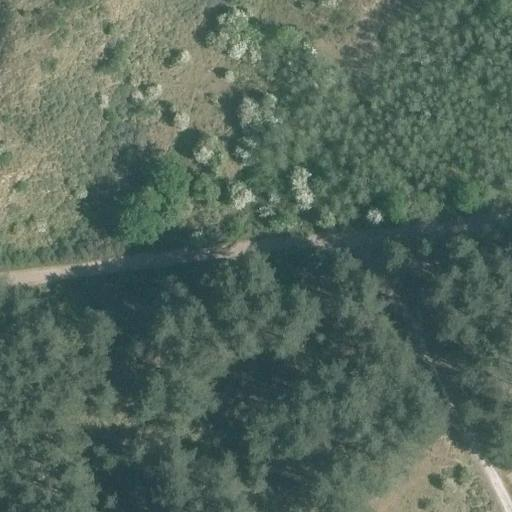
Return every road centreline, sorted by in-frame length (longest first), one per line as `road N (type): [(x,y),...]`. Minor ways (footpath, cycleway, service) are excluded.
road 1 (track): [(0,280),(511,207)]
road 2 (track): [(358,232),(511,511)]
